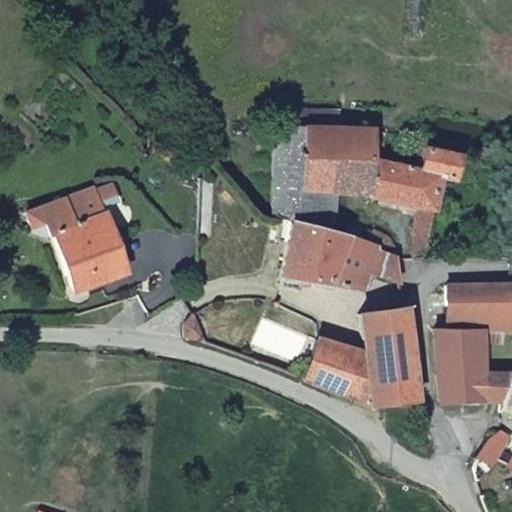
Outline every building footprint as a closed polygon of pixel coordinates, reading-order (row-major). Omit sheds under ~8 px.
[(289,161),(293,127),(264,126),(259,157),(289,161)] [(363,128),(293,127),(289,161),(259,157),(249,211),(277,224),(312,235),(318,192),(351,197),(352,203),(420,218),(427,180),(437,182),(442,153),(412,147),(406,173),(402,172),(404,162),(387,159),(385,170),(358,165),(363,128)] [(70,278),(122,258),(100,200),(96,202),(88,177),(21,200),(27,217),(42,222),(50,220),(70,278)] [(277,224),(269,264),(267,284),(288,288),(290,282),(344,293),(355,268),(370,281),(389,283),(387,269),(376,267),(360,250),(351,248),(312,235),(277,224)] [(387,269),(386,265),(383,250),(358,234),(351,248),(360,250),(376,267),(387,269)] [(474,289),(474,322),(511,320),(511,303),(511,286),(474,289)] [(426,339),(475,338),(474,322),(474,289),(425,293),(426,339)] [(317,346),(303,383),(370,415),(409,405),(393,310),(352,315),(358,360),(317,346)] [(185,339),(204,346),(195,315),(192,316),(189,320),(186,324),(185,329),(185,339)] [(427,383),(438,407),(475,407),(474,372),(475,338),(426,339),(427,383)] [(475,407),(495,407),(504,374),(474,372),(475,407)] [(511,374),(504,374),(495,407),(511,406),(511,374)]
